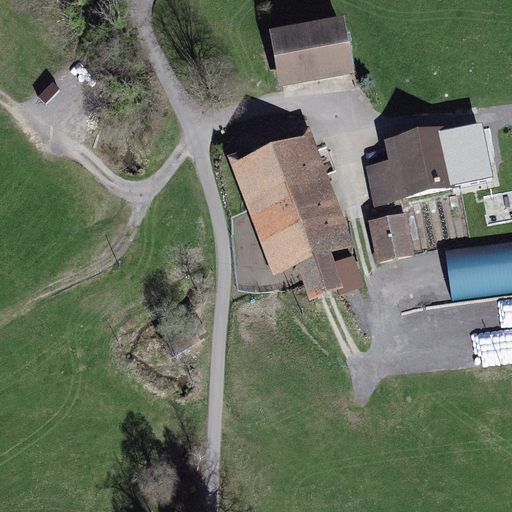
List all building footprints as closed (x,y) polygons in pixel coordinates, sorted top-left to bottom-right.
[(345,27),(270,41),(280,95),(355,81),(345,27)] [(356,252),(310,133),(228,162),(274,284),(298,279),(311,309),(344,296),(331,265),(356,252)] [(366,171),(375,211),(464,195),(452,135),(384,149),(388,168),(366,171)] [(407,218),(369,227),(377,267),(416,260),(407,218)] [(511,240),(445,249),(452,302),(511,294),(511,240)] [(463,314),(466,333),(511,325),(511,308),(490,312),(490,310),(463,314)] [(175,364),(209,341),(198,325),(164,348),(175,364)]
